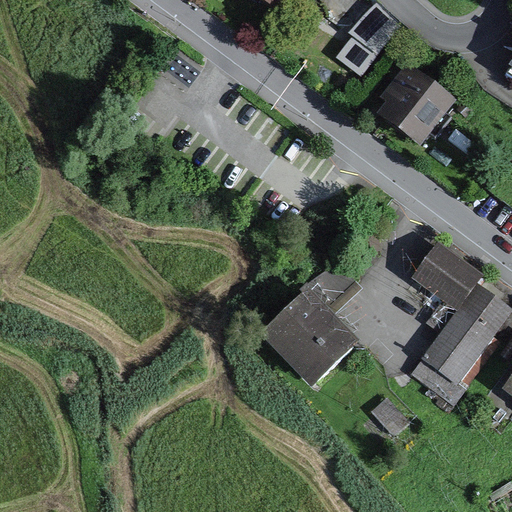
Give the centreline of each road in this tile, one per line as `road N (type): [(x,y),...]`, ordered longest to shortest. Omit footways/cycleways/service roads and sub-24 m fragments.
road 1 (residential): [(511,258),(163,0)]
road 2 (residential): [(396,0),(428,24),(456,32),(481,28),(499,0)]
